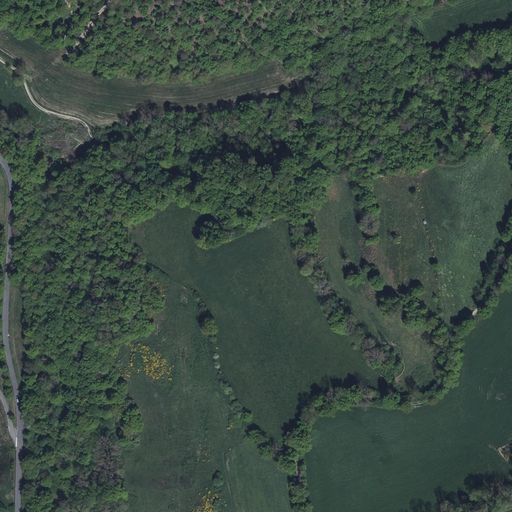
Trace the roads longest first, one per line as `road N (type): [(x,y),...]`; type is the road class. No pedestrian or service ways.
road 1 (track): [(0,57),(36,104),(80,121),(115,152),(162,158),(327,111),(386,70),(458,84),(511,69)]
road 2 (track): [(511,241),(494,289),(453,334),(443,378),(431,393),(407,402),(331,401),(309,419),(297,466),(304,511)]
road 3 (secondary): [(17,511),(19,413),(5,344),(14,195),(0,158)]
